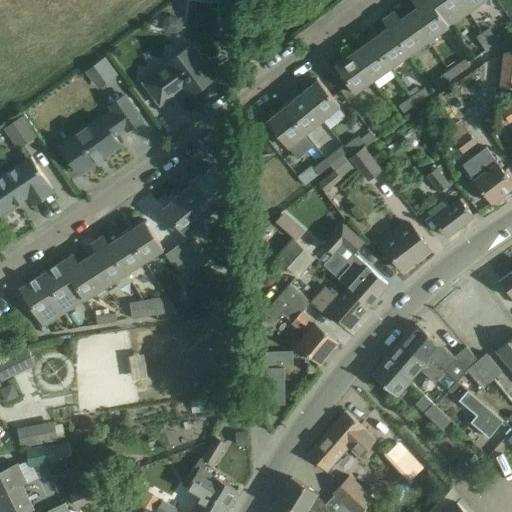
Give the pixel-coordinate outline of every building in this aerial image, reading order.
[(449,27),(429,0),(411,0),(417,8),(409,14),(432,46),(441,39),(438,35),(449,27)] [(459,0),(429,0),(449,27),(469,13),(459,0)] [(459,0),(469,13),(487,0),(459,0)] [(382,20),(388,28),(408,56),(419,48),(422,52),(432,46),(409,14),(401,19),(395,11),(382,20)] [(408,56),(388,28),(375,37),(374,36),(370,39),(391,68),(408,56)] [(483,34),(492,46),(498,41),(489,30),(483,34)] [(492,46),(483,34),(477,39),(486,51),(492,46)] [(367,43),(353,53),(373,80),(391,68),(370,39),(366,41),(367,43)] [(216,77),(195,49),(182,58),(179,54),(166,63),(167,64),(143,82),(160,106),(184,88),(190,96),(216,77)] [(355,93),(373,80),(353,53),(340,62),(338,61),(334,64),(346,80),(355,93)] [(511,56),(506,56),(502,87),(511,88),(511,56)] [(86,71),(98,89),(117,75),(105,58),(86,71)] [(465,59),(449,70),(454,77),(470,66),(465,59)] [(438,88),(454,77),(449,70),(433,82),(438,88)] [(301,94),(322,120),(340,106),(317,78),(313,82),(314,83),(301,94)] [(424,88),(420,91),(416,86),(408,91),(412,97),(416,103),(429,95),(424,88)] [(283,106),(306,134),(322,120),(301,94),(288,105),(287,103),(283,106)] [(130,104),(123,95),(108,106),(111,111),(102,118),(101,115),(60,145),(68,158),(80,174),(121,145),(114,135),(125,127),(127,131),(142,120),(130,104)] [(403,112),(416,103),(412,97),(399,106),(403,112)] [(306,134),(283,106),(280,109),(281,110),(266,122),(267,123),(268,122),(288,147),(287,148),(287,149),(306,134)] [(511,106),(503,112),(510,123),(511,121),(511,106)] [(3,128),(18,150),(36,137),(23,116),(3,128)] [(383,135),(396,125),(391,119),(379,128),(383,135)] [(477,143),(460,121),(446,132),(463,154),(477,143)] [(359,136),(345,147),(348,152),(349,154),(364,143),(366,145),(376,139),(370,132),(361,139),(359,136)] [(393,132),(384,138),(388,143),(396,138),(393,132)] [(348,152),(345,147),(343,145),(331,155),(336,161),(343,156),(348,152)] [(364,147),(350,158),(368,182),(382,171),(364,147)] [(486,147),(462,164),(474,181),(480,188),(492,204),(511,188),(511,181),(503,170),(498,163),(486,147)] [(0,216),(27,198),(33,206),(54,192),(48,184),(49,184),(31,157),(0,177),(0,216)] [(319,175),(331,165),(326,159),(314,169),(319,175)] [(311,164),(295,173),(302,185),(317,176),(311,164)] [(195,179),(218,207),(236,191),(236,190),(234,191),(214,167),(215,166),(214,165),(200,178),(199,176),(195,179)] [(450,185),(437,168),(427,176),(439,193),(450,185)] [(326,192),(342,179),(336,171),(320,184),(326,192)] [(193,183),(180,194),(202,220),(218,207),(195,179),(192,182),(193,183)] [(202,220),(180,194),(167,205),(166,204),(162,207),(185,235),(202,220)] [(428,212),(435,222),(447,237),(474,217),(460,199),(451,206),(445,199),(428,212)] [(276,222),(295,239),(301,233),(282,215),(276,222)] [(230,217),(230,232),(238,232),(238,217),(230,217)] [(125,231),(145,262),(165,249),(164,248),(163,249),(146,222),(147,221),(146,220),(131,230),(129,229),(125,231)] [(342,246),(353,255),(364,243),(343,224),(323,246),(333,255),(342,246)] [(431,250),(417,232),(412,225),(402,233),(384,246),(403,271),(431,250)] [(263,250),(274,250),(273,230),(262,231),(263,250)] [(123,235),(109,244),(127,273),(145,262),(125,231),(122,234),(123,235)] [(238,232),(230,232),(231,248),(239,247),(238,232)] [(96,252),(87,258),(108,291),(117,285),(115,281),(127,273),(109,244),(103,236),(91,244),(96,252)] [(189,236),(177,245),(196,271),(208,262),(189,236)] [(298,275),(314,258),(293,239),(278,257),(298,275)] [(184,280),(196,271),(177,245),(165,254),(184,280)] [(72,255),(62,262),(86,299),(96,292),(99,297),(108,291),(87,258),(78,264),(72,255)] [(348,288),(369,306),(389,284),(368,265),(357,256),(344,270),(349,273),(355,280),(348,288)] [(62,262),(41,276),(64,313),(86,299),(62,262)] [(511,272),(500,280),(511,297),(511,272)] [(43,326),(64,313),(41,276),(19,289),(43,326)] [(290,284),(265,313),(276,321),(283,314),(306,334),(296,344),(320,364),(338,342),(315,322),(314,322),(302,312),(311,302),(290,284)] [(369,306),(348,288),(341,296),(332,288),(330,291),(325,287),(311,302),(325,314),(329,310),(350,328),(369,306)] [(129,304),(132,319),(164,313),(162,298),(129,304)] [(96,317),(97,325),(117,321),(116,313),(96,317)] [(416,323),(401,341),(416,354),(419,351),(430,361),(431,359),(446,372),(457,359),(416,323)] [(511,337),(496,351),(509,366),(511,370),(511,392),(507,397),(511,402),(511,337)] [(403,375),(410,381),(420,369),(436,383),(446,372),(431,359),(430,361),(419,351),(416,354),(401,341),(388,356),(406,372),(403,375)] [(26,348),(0,360),(0,378),(33,363),(26,348)] [(142,352),(128,353),(130,378),(144,376),(142,352)] [(292,353),(266,353),(267,367),(293,367),(292,353)] [(487,354),(478,361),(494,380),(502,373),(487,354)] [(397,396),(410,381),(403,375),(406,372),(388,356),(372,374),(397,396)] [(468,370),(483,388),(494,380),(478,361),(468,370)] [(471,422),(489,438),(504,421),(468,390),(459,400),(477,415),(471,422)] [(435,405),(426,396),(417,405),(426,414),(435,405)] [(265,439),(281,440),(282,402),(265,401),(265,439)] [(435,405),(426,414),(443,431),(452,422),(435,405)] [(326,471),(349,446),(360,457),(377,440),(365,429),(365,428),(346,411),(308,454),(326,471)] [(52,422),(16,429),(19,446),(55,440),(55,438),(57,437),(55,427),(53,427),(52,422)] [(247,432),(237,432),(238,444),(248,444),(247,432)] [(200,459),(190,475),(208,487),(205,492),(228,506),(239,488),(238,488),(237,490),(204,470),(208,463),(213,466),(227,443),(215,436),(204,455),(203,454),(200,459)] [(55,463),(52,445),(28,449),(29,461),(18,465),(0,473),(0,511),(26,511),(34,508),(23,485),(38,478),(32,467),(55,463)] [(131,459),(115,465),(119,475),(135,469),(131,459)] [(224,511),(228,506),(205,492),(208,487),(190,475),(189,474),(182,485),(202,496),(192,511),(224,511)] [(332,494),(334,495),(352,511),(361,511),(374,499),(350,475),(332,494)] [(316,497),(319,494),(292,477),(278,501),(295,511),(307,511),(309,509),(312,511),(352,511),(334,495),(325,505),(322,500),(316,497)] [(75,509),(95,500),(90,487),(70,496),(75,509)] [(151,511),(158,499),(147,493),(144,497),(140,494),(137,499),(142,501),(140,505),(151,511)] [(181,511),(162,500),(154,511),(181,511)] [(295,511),(278,501),(271,511),(295,511)] [(465,511),(457,503),(447,511),(465,511)]
